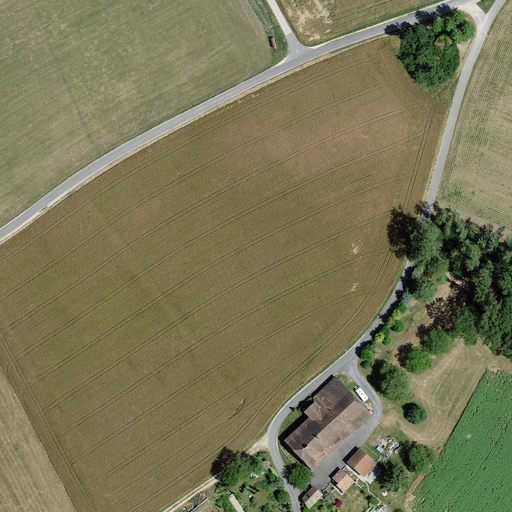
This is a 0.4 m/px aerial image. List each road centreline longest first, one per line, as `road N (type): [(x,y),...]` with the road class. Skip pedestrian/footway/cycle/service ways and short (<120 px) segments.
road 1 (unclassified): [(482,29),(413,260),(387,319),(275,423),(270,440),(297,511)]
road 2 (unclassified): [(0,232),(93,167),(302,57)]
road 3 (unknown): [(344,358),(379,415),(291,495)]
road 4 (tertiary): [(302,57),(464,0)]
